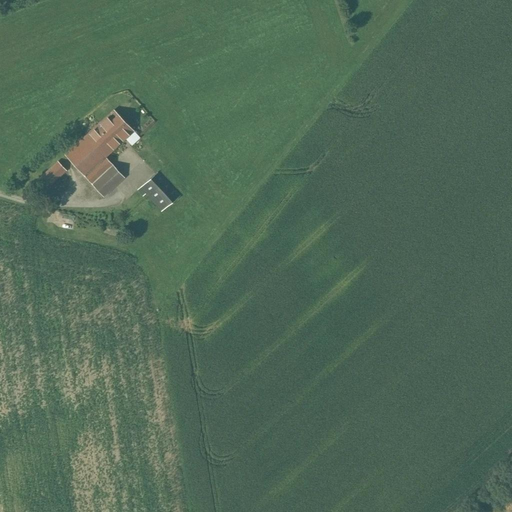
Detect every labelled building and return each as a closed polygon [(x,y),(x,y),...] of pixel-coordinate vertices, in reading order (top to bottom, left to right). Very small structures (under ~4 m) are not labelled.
[(135,134),(113,110),(64,154),(86,179),(135,134)] [(37,181),(46,190),(68,169),(59,160),(37,181)] [(105,199),(125,180),(111,165),(91,184),(105,199)] [(179,195),(158,172),(137,190),(143,196),(145,194),(161,211),(179,195)] [(57,227),(74,228),(75,217),(58,216),(57,227)]
